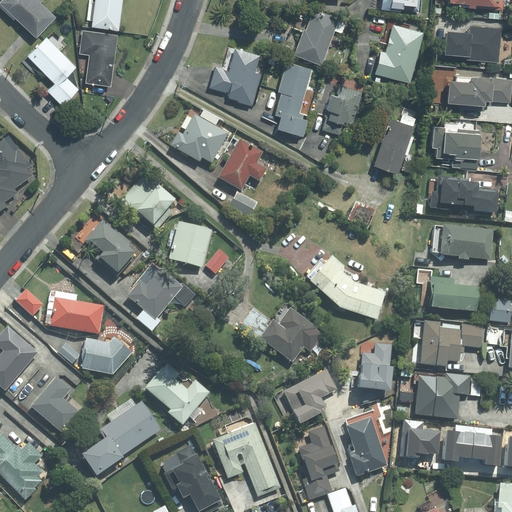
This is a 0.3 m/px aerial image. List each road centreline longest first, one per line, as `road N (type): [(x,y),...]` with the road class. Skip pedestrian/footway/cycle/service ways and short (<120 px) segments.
road 1 (residential): [(191,0),(139,105),(85,170)]
road 2 (residential): [(85,170),(0,268)]
